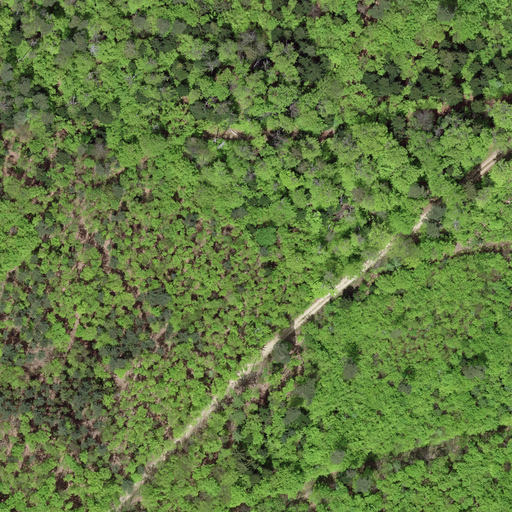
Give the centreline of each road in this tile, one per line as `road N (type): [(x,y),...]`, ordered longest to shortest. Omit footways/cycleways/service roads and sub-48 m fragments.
road 1 (track): [(0,276),(121,168),(184,141),(337,132),(511,95)]
road 2 (track): [(511,144),(246,367),(112,511)]
road 3 (track): [(511,427),(418,449),(233,511)]
road 4 (track): [(511,246),(348,280)]
